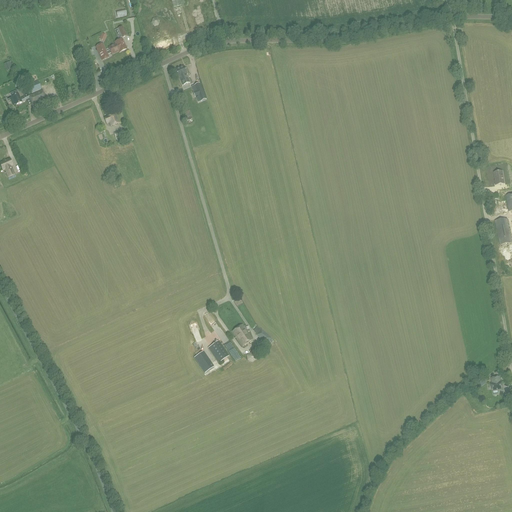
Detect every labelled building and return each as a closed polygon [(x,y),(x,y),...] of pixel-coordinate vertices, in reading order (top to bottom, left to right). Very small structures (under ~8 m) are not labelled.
[(151,23),(154,27),(159,26),(160,21),(157,18),(153,19),(151,23)] [(119,41),(115,43),(116,45),(109,48),(112,55),(119,52),(119,53),(127,50),(122,38),(127,36),(122,27),(118,29),(121,35),(117,37),(119,41)] [(105,50),(99,53),(102,61),(109,58),(105,50)] [(184,66),(176,70),(179,78),(180,77),(183,86),(190,83),(187,75),(188,74),(184,66)] [(32,93),(41,89),(38,81),(29,85),(32,93)] [(206,97),(200,83),(195,85),(200,100),(206,97)] [(42,90),(29,96),(30,99),(33,105),(46,99),(42,90)] [(13,107),(30,99),(29,96),(26,91),(22,93),(24,97),(20,99),(18,95),(10,98),(13,107)] [(115,113),(104,118),(107,124),(110,123),(111,127),(119,123),(115,113)] [(121,130),(114,134),(118,142),(127,138),(125,133),(123,134),(121,130)] [(11,167),(13,166),(10,159),(0,163),(0,164),(3,170),(5,170),(9,178),(15,175),(11,167)] [(505,184),(503,172),(495,173),(496,181),(495,181),(496,185),(505,184)] [(253,340),(243,325),(233,332),(243,347),(253,340)] [(271,339),(261,330),(256,336),(266,345),(271,339)] [(219,341),(210,347),(209,348),(219,363),(229,356),(219,341)] [(203,350),(195,356),(204,367),(211,361),(210,359),(207,362),(204,358),(207,355),(203,350)] [(248,361),(252,363),(257,360),(256,355),(251,353),(247,356),(248,361)] [(203,368),(205,371),(215,365),(212,361),(203,368)] [(501,382),(500,376),(491,378),(492,384),(493,392),(493,391),(494,395),(498,394),(498,391),(503,390),(502,382),(501,382)]
